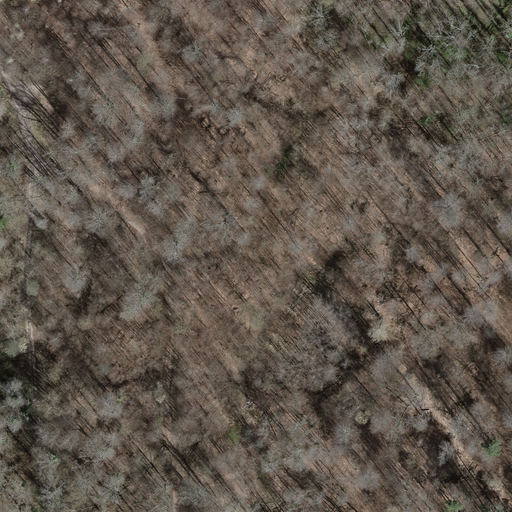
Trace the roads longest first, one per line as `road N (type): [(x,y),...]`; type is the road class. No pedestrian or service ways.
road 1 (track): [(47,511),(29,424),(25,282),(33,170),(0,67)]
road 2 (track): [(27,142),(136,220),(160,255),(181,511)]
